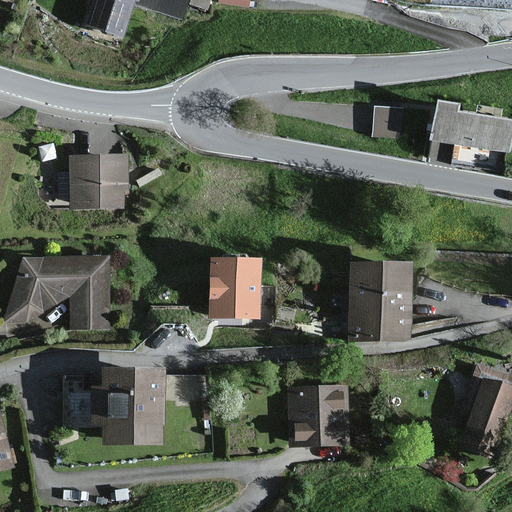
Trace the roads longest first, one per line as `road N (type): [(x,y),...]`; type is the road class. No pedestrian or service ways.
road 1 (unclassified): [(0,374),(27,389),(50,478),(237,470),(255,480),(257,491),(231,511)]
road 2 (tertiary): [(197,106),(201,126),(220,140),(511,190)]
road 3 (tertiary): [(511,55),(246,77),(214,86),(197,106)]
road 4 (tertiary): [(0,80),(121,105),(197,106)]
